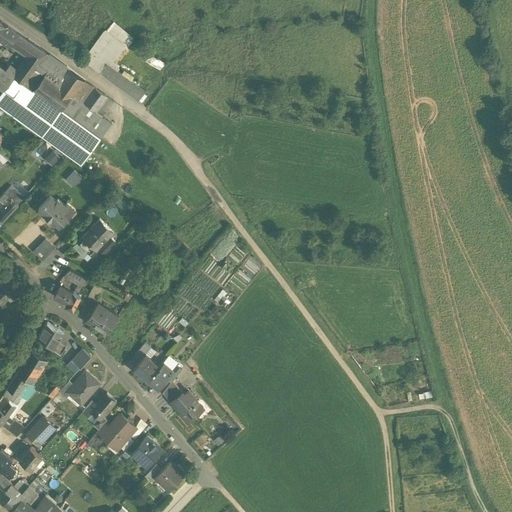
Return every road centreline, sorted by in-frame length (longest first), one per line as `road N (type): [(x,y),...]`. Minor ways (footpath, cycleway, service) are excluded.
road 1 (track): [(201,176),(391,420)]
road 2 (residential): [(42,299),(74,320),(208,470)]
road 3 (track): [(488,511),(456,419),(445,412),(391,420)]
